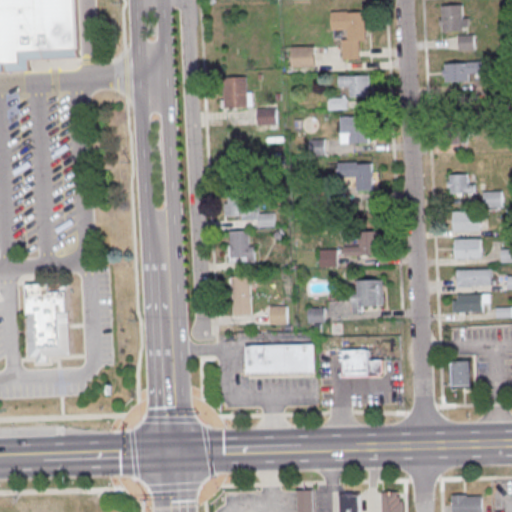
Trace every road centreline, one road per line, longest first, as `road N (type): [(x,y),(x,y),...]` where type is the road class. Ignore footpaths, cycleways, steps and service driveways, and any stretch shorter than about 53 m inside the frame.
road 1 (residential): [(424,511),(403,0)]
road 2 (residential): [(186,0),(202,331)]
road 3 (primary): [(422,446),(169,454)]
road 4 (tertiary): [(135,0),(145,207),(159,225)]
road 5 (tertiary): [(159,225),(173,205),(163,0)]
road 6 (tertiary): [(169,454),(159,225)]
road 7 (primary): [(169,454),(0,459)]
